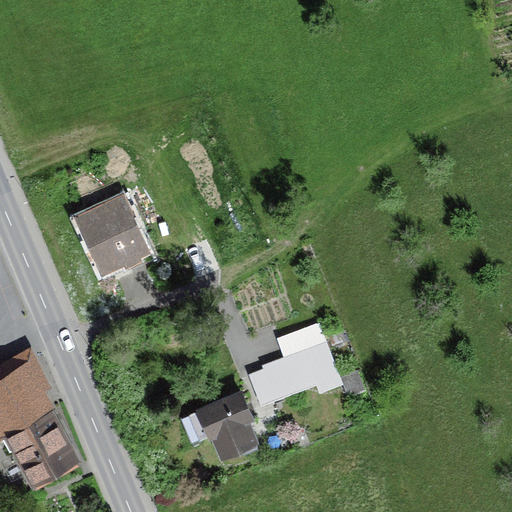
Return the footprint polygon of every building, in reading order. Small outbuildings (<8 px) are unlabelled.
[(123,199),(81,218),(95,250),(101,247),(109,263),(140,249),(125,216),(130,214),(123,199)] [(263,364),(265,368),(266,372),(328,349),(318,327),(280,340),(286,355),(263,364)] [(322,385),(339,379),(328,349),(266,372),(265,368),(252,373),(262,399),(319,377),(322,385)] [(25,365),(0,378),(0,414),(36,480),(76,458),(25,365)] [(356,372),(343,377),(350,393),(362,388),(356,372)] [(214,430),(224,452),(241,444),(244,450),(257,445),(245,417),(251,414),(241,390),(181,415),(192,440),(214,430)]
